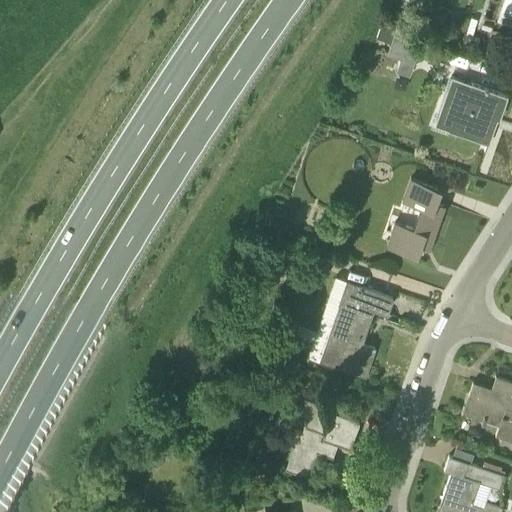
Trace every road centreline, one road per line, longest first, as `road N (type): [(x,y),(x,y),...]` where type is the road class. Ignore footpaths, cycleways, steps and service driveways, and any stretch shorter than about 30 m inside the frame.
road 1 (trunk): [(0,475),(58,366),(288,0)]
road 2 (trunk): [(228,0),(91,207),(0,368)]
road 3 (residential): [(388,511),(386,465),(455,300)]
